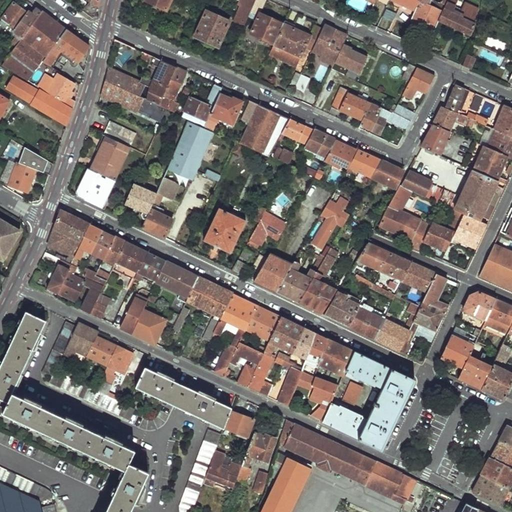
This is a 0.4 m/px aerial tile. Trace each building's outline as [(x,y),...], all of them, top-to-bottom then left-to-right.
[(97,17),(100,0),(91,0),(81,11),(92,18),(97,17)] [(145,0),(166,10),(170,0),(145,0)] [(250,13),(255,0),(239,0),(237,6),(241,7),(234,22),(244,26),(250,13)] [(258,17),(251,34),(274,44),(283,23),(260,13),(266,0),(255,0),(250,13),(258,17)] [(388,0),(387,4),(413,16),(419,2),(419,0),(388,0)] [(419,0),(419,2),(441,12),(444,5),(440,3),(433,0),(419,0)] [(441,12),(438,20),(469,35),(474,24),(471,23),(477,9),(464,2),(461,8),(454,5),(446,2),(446,0),(440,0),(440,1),(440,3),(444,5),(441,12)] [(413,16),(411,21),(433,31),(438,20),(441,12),(419,2),(413,16)] [(12,42),(16,45),(42,11),(35,6),(29,15),(14,4),(1,20),(14,29),(12,31),(17,35),(12,42)] [(206,10),(194,36),(218,47),(230,21),(206,10)] [(1,66),(27,81),(41,61),(48,52),(65,29),(42,11),(16,45),(5,61),(1,66)] [(295,25),(285,20),(283,23),(274,44),(269,54),(296,67),(305,48),(312,51),(322,29),(314,26),(310,36),(293,29),(295,25)] [(321,55),(335,61),(343,44),(348,35),(324,25),(322,29),(312,51),(321,55)] [(78,62),(89,46),(65,29),(48,52),(57,59),(61,52),(78,62)] [(335,61),(335,62),(360,73),(368,56),(343,44),(335,61)] [(335,62),(335,61),(321,55),(320,59),(333,65),(335,62)] [(469,55),(464,66),(471,69),(476,57),(469,55)] [(134,78),(128,91),(138,96),(151,102),(160,106),(176,67),(154,57),(144,83),(134,78)] [(409,63),(402,78),(410,82),(418,67),(409,63)] [(108,66),(105,80),(128,91),(134,78),(108,66)] [(176,67),(160,106),(165,109),(172,94),(176,96),(186,72),(176,67)] [(418,67),(410,82),(402,96),(411,100),(416,89),(425,93),(435,75),(418,67)] [(67,96),(74,84),(56,74),(53,79),(44,73),(36,86),(45,91),(73,107),(75,101),(67,96)] [(301,74),(295,88),(304,92),(310,79),(301,74)] [(5,88),(14,94),(22,81),(13,75),(5,88)] [(101,95),(161,122),(166,109),(165,109),(160,106),(138,96),(128,91),(105,80),(101,95)] [(72,109),(22,81),(14,94),(67,125),(72,109)] [(456,84),(445,108),(455,112),(465,88),(456,84)] [(190,98),(182,116),(189,119),(190,120),(193,114),(202,118),(199,124),(205,127),(221,88),(214,85),(208,99),(211,100),(208,106),(190,98)] [(221,88),(205,127),(214,131),(219,118),(232,124),(242,101),(233,97),(231,98),(229,97),(231,92),(221,88)] [(419,102),(423,94),(416,91),(412,99),(419,102)] [(332,107),(362,121),(370,103),(348,93),(346,96),(338,92),(332,107)] [(477,93),(471,107),(470,108),(474,109),(478,111),(485,97),(477,93)] [(0,117),(10,100),(0,94),(0,117)] [(251,101),(242,120),(250,124),(258,104),(251,101)] [(370,103),(362,121),(359,128),(369,132),(370,130),(380,135),(386,121),(406,130),(411,121),(394,112),(393,113),(370,103)] [(258,104),(250,124),(241,143),(243,145),(269,156),(282,133),(290,119),(258,104)] [(398,104),(394,112),(411,121),(415,113),(398,104)] [(466,105),(462,115),(466,117),(469,111),(470,108),(471,107),(466,105)] [(511,108),(504,105),(494,128),(496,129),(511,136),(511,108)] [(442,106),(433,123),(449,130),(452,122),(466,127),(470,118),(466,117),(462,115),(455,112),(445,108),(442,106)] [(469,111),(466,117),(470,118),(479,122),(480,119),(478,118),(479,116),(472,113),(469,111)] [(290,119),(282,133),(305,144),(313,129),(290,119)] [(188,121),(167,169),(190,180),(212,132),(188,121)] [(110,122),(104,135),(107,137),(130,147),(136,134),(110,122)] [(511,136),(496,129),(488,148),(508,157),(511,158),(511,136)] [(314,130),(305,146),(325,157),(336,139),(325,134),(314,130)] [(107,137),(92,170),(115,181),(130,147),(107,137)] [(336,139),(325,157),(323,161),(330,165),(336,155),(338,157),(340,154),(345,156),(338,168),(345,172),(358,150),(347,145),(336,139)] [(237,142),(233,150),(239,153),(243,145),(241,143),(237,142)] [(484,146),(474,170),(498,180),(508,157),(488,148),(484,146)] [(53,163),(26,147),(21,163),(50,172),(53,163)] [(278,148),(274,158),(287,164),(292,154),(278,148)] [(358,150),(345,172),(345,173),(349,175),(352,169),(371,177),(381,160),(370,155),(358,150)] [(305,158),(299,170),(313,177),(319,168),(311,164),(312,162),(305,158)] [(381,160),(371,177),(395,188),(404,170),(392,165),(381,160)] [(37,170),(16,163),(8,186),(29,194),(37,170)] [(87,168),(75,192),(76,196),(102,208),(115,181),(92,170),(87,168)] [(218,180),(220,174),(206,170),(204,176),(218,180)] [(456,210),(464,213),(480,221),(482,216),(489,220),(504,188),(495,185),(498,180),(474,170),(461,196),(431,184),(426,196),(456,210)] [(413,190),(426,196),(431,184),(433,181),(411,171),(403,186),(413,190)] [(175,182),(164,177),(151,206),(146,220),(142,227),(165,238),(172,220),(156,212),(163,197),(173,201),(179,187),(175,182)] [(131,189),(125,204),(141,212),(140,214),(142,218),(146,220),(151,206),(147,204),(154,190),(147,187),(145,189),(134,184),(131,189)] [(402,212),(413,190),(403,186),(401,185),(378,224),(413,239),(412,241),(415,242),(424,223),(402,212)] [(344,208),(329,200),(321,214),(342,227),(349,215),(343,211),(344,208)] [(219,208),(204,240),(230,253),(246,220),(219,208)] [(60,210),(52,234),(79,247),(90,225),(60,210)] [(464,213),(456,210),(448,229),(455,232),(464,213)] [(287,223),(265,211),(248,239),(259,246),(266,234),(277,240),(287,223)] [(464,213),(455,232),(453,238),(476,248),(487,224),(480,221),(464,213)] [(511,215),(503,233),(511,237),(511,215)] [(11,229),(0,222),(0,254),(5,257),(16,238),(8,233),(11,229)] [(431,226),(424,241),(446,251),(453,238),(455,232),(433,222),(431,226)] [(415,242),(413,247),(419,250),(424,241),(431,226),(424,223),(415,242)] [(90,225),(79,247),(73,259),(76,261),(77,258),(80,260),(83,253),(83,251),(91,254),(102,231),(90,225)] [(102,231),(91,254),(103,260),(114,237),(102,231)] [(48,245),(70,256),(67,260),(63,257),(61,260),(71,264),(73,259),(79,247),(52,234),(48,245)] [(114,237),(103,260),(114,265),(126,242),(114,237)] [(126,242),(114,265),(112,269),(134,279),(135,278),(147,253),(126,242)] [(367,244),(355,264),(357,265),(360,261),(380,270),(388,253),(378,249),(367,244)] [(511,289),(511,251),(495,244),(491,251),(479,275),(511,289)] [(357,245),(350,258),(354,260),(362,248),(357,245)] [(243,248),(239,256),(248,261),(252,253),(243,248)] [(316,272),(298,303),(322,314),(337,289),(319,281),(321,276),(323,277),(338,253),(329,249),(325,256),(316,272)] [(300,251),(294,261),(299,264),(305,253),(300,251)] [(57,267),(46,291),(49,292),(49,290),(56,293),(71,264),(61,260),(45,253),(42,259),(57,267)] [(144,273),(157,279),(165,261),(147,253),(135,278),(140,280),(144,273)] [(255,278),(253,281),(276,292),(292,264),(269,253),(266,259),(255,278)] [(388,253),(380,270),(399,279),(397,285),(399,286),(402,280),(411,263),(399,258),(388,253)] [(321,254),(312,270),(316,272),(325,256),(321,254)] [(266,259),(259,255),(249,274),(255,278),(266,259)] [(71,264),(83,270),(84,268),(85,265),(76,261),(73,259),(71,264)] [(236,260),(230,270),(240,275),(245,265),(236,260)] [(165,261),(157,279),(156,281),(161,284),(181,294),(188,297),(198,277),(165,261)] [(292,264),(276,292),(298,303),(316,272),(312,270),(310,269),(306,276),(297,272),(301,265),(299,264),(294,261),(292,264)] [(411,263),(402,280),(427,290),(435,274),(421,268),(411,263)] [(71,264),(56,293),(74,302),(82,285),(84,281),(79,278),(81,274),(83,270),(71,264)] [(310,269),(301,265),(297,272),(306,276),(310,269)] [(83,275),(90,279),(104,286),(106,281),(95,276),(96,273),(84,268),(83,270),(85,271),(83,275)] [(96,273),(95,276),(106,281),(109,275),(98,270),(96,273)] [(83,275),(81,274),(79,278),(84,281),(82,285),(87,287),(90,279),(83,275)] [(427,290),(422,300),(422,302),(445,312),(448,306),(436,301),(446,279),(435,274),(427,290)] [(198,277),(188,297),(186,300),(221,317),(232,294),(198,277)] [(353,281),(371,289),(373,285),(356,277),(353,281)] [(346,278),(337,293),(342,296),(352,280),(346,278)] [(89,294),(82,310),(85,311),(90,314),(95,303),(99,296),(104,286),(90,279),(87,287),(91,289),(97,293),(95,297),(89,294)] [(152,289),(147,300),(153,303),(161,284),(156,281),(152,289)] [(371,289),(393,299),(395,295),(373,285),(371,289)] [(91,289),(89,294),(95,297),(97,293),(91,289)] [(470,296),(463,310),(485,320),(495,299),(478,291),(470,296)] [(335,296),(347,301),(348,299),(342,296),(337,293),(335,296)] [(181,294),(178,299),(185,302),(186,300),(188,297),(181,294)] [(232,294),(221,317),(219,322),(213,335),(217,337),(218,335),(220,336),(224,327),(237,333),(228,350),(226,348),(214,372),(223,376),(226,370),(229,363),(239,342),(242,335),(245,329),(257,305),(232,294)] [(132,333),(147,300),(136,295),(120,328),(132,333)] [(99,296),(95,303),(106,308),(109,300),(99,296)] [(335,296),(323,315),(348,327),(359,304),(348,299),(347,301),(335,296)] [(413,296),(411,301),(420,306),(422,302),(422,300),(413,296)] [(485,320),(484,322),(507,332),(510,327),(511,322),(511,306),(495,299),(485,320)] [(416,316),(408,331),(399,351),(407,355),(413,343),(410,342),(415,333),(418,325),(435,332),(445,312),(422,302),(420,306),(416,316)] [(95,303),(90,314),(100,319),(106,308),(95,303)] [(359,304),(348,327),(374,339),(384,319),(385,316),(383,315),(382,318),(361,308),(362,305),(359,304)] [(257,305),(245,329),(266,339),(265,343),(267,344),(280,317),(257,305)] [(179,315),(173,327),(178,330),(189,308),(184,306),(179,315)] [(143,309),(132,333),(149,341),(154,344),(166,320),(143,309)] [(128,511),(148,472),(128,463),(134,451),(117,443),(70,421),(24,399),(11,394),(45,321),(26,312),(0,366),(0,416),(2,413),(125,470),(108,504),(104,511),(128,511)] [(411,314),(404,329),(408,331),(416,316),(411,314)] [(265,349),(263,354),(268,356),(274,345),(304,358),(313,332),(280,317),(267,344),(265,349)] [(211,319),(203,337),(210,341),(213,335),(219,322),(211,319)] [(384,319),(374,339),(399,351),(408,331),(404,329),(384,319)] [(66,321),(41,373),(51,377),(54,372),(68,342),(76,326),(66,321)] [(76,326),(68,342),(89,351),(97,336),(98,332),(90,328),(78,323),(76,326)] [(432,341),(435,332),(418,325),(415,333),(432,341)] [(313,332),(304,358),(303,363),(301,367),(314,372),(317,365),(326,339),(313,332)] [(242,335),(239,342),(244,345),(247,337),(242,335)] [(450,335),(440,357),(462,368),(467,356),(477,337),(472,335),(471,338),(473,339),(470,344),(450,335)] [(97,336),(89,351),(87,355),(108,365),(116,345),(97,336)] [(326,339),(317,365),(322,367),(343,376),(345,371),(354,352),(326,339)] [(245,365),(237,382),(242,385),(247,387),(263,354),(258,351),(244,345),(239,342),(229,363),(236,366),(241,356),(255,362),(253,368),(245,365)] [(116,345),(108,365),(124,372),(133,353),(116,345)] [(491,367),(480,390),(503,400),(511,380),(511,373),(498,367),(501,361),(504,362),(509,351),(507,350),(500,347),(491,367)] [(381,388),(365,420),(360,418),(360,416),(338,406),(338,407),(330,404),(328,408),(322,422),(337,429),(361,440),(381,449),(414,381),(354,352),(345,371),(352,375),(352,376),(373,386),(374,385),(381,388)] [(268,356),(263,354),(247,387),(257,392),(268,397),(273,385),(263,380),(272,358),(268,356)] [(283,354),(280,359),(283,360),(290,364),(290,362),(295,363),(293,367),(300,370),(301,367),(303,363),(283,354)] [(462,368),(457,379),(480,390),(491,367),(467,356),(462,368)] [(290,368),(277,401),(282,403),(288,406),(295,384),(300,372),(300,370),(293,367),(295,363),(290,362),(290,364),(283,360),(281,365),(290,368)] [(317,365),(314,372),(313,377),(317,379),(322,367),(317,365)] [(135,387),(223,427),(230,408),(145,367),(135,387)] [(300,372),(313,377),(314,372),(301,367),(300,370),(300,372)] [(105,370),(100,379),(109,383),(113,374),(105,370)] [(63,376),(75,381),(77,375),(66,371),(63,376)] [(49,383),(129,419),(134,408),(127,405),(95,391),(89,388),(75,381),(63,376),(54,372),(51,377),(49,383)] [(300,372),(295,384),(310,390),(311,387),(309,385),(313,377),(300,372)] [(336,376),(332,386),(337,388),(341,379),(336,376)] [(313,377),(309,385),(311,387),(310,390),(307,396),(319,401),(319,398),(330,404),(337,388),(332,386),(317,379),(313,377)] [(91,383),(89,388),(95,391),(97,388),(98,385),(98,384),(94,382),(94,385),(91,383)] [(350,382),(341,400),(353,406),(362,388),(350,382)] [(318,403),(309,416),(312,415),(319,418),(319,421),(322,422),(328,408),(318,403)] [(231,411),(226,427),(237,431),(236,434),(246,437),(253,419),(231,411)] [(279,444),(318,462),(316,466),(329,472),(331,469),(366,485),(367,481),(407,499),(416,480),(334,442),(286,419),(279,444)] [(511,426),(507,424),(499,440),(511,446),(511,426)] [(208,429),(178,506),(179,511),(191,511),(202,482),(214,453),(214,450),(221,434),(208,429)] [(242,462),(236,479),(244,482),(249,467),(247,467),(252,455),(267,460),(275,438),(266,434),(265,437),(254,433),(242,462)] [(493,450),(490,457),(511,466),(511,446),(499,440),(493,450)] [(277,479),(295,488),(305,492),(316,466),(318,462),(279,444),(273,461),(281,465),(275,478),(277,479)] [(225,456),(225,457),(214,453),(202,482),(214,487),(216,484),(232,490),(236,479),(242,462),(225,456)] [(484,467),(480,474),(508,487),(511,479),(511,466),(490,457),(484,467)] [(273,461),(269,475),(275,478),(281,465),(273,461)] [(0,482),(39,500),(53,498),(51,493),(45,488),(0,467),(0,482)] [(260,473),(255,486),(258,487),(259,485),(263,486),(267,475),(260,473)] [(475,485),(471,492),(502,506),(504,504),(501,502),(508,487),(480,474),(475,485)] [(277,479),(261,511),(283,511),(295,488),(277,479)] [(366,485),(405,503),(407,499),(367,481),(366,485)] [(0,482),(0,511),(42,511),(41,507),(39,500),(0,482)] [(459,511),(474,511),(476,508),(464,502),(459,511)]
